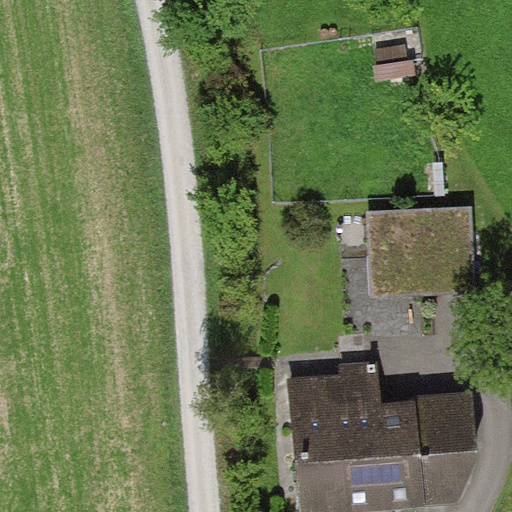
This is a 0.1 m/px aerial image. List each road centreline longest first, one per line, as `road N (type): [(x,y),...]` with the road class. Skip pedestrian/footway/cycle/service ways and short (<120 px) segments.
road 1 (track): [(209,511),(179,106),(158,0)]
road 2 (track): [(483,511),(499,395),(473,379),(420,382)]
